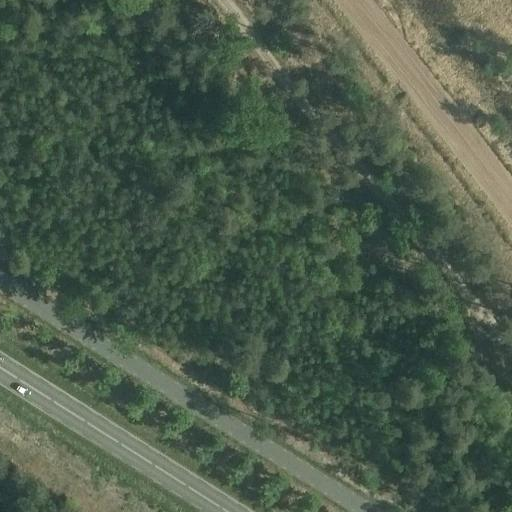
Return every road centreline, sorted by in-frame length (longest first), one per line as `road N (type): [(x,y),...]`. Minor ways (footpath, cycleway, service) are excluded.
road 1 (track): [(511,353),(224,0)]
road 2 (unclassified): [(368,511),(0,280)]
road 3 (primary): [(226,511),(0,368)]
road 4 (track): [(345,0),(511,207)]
